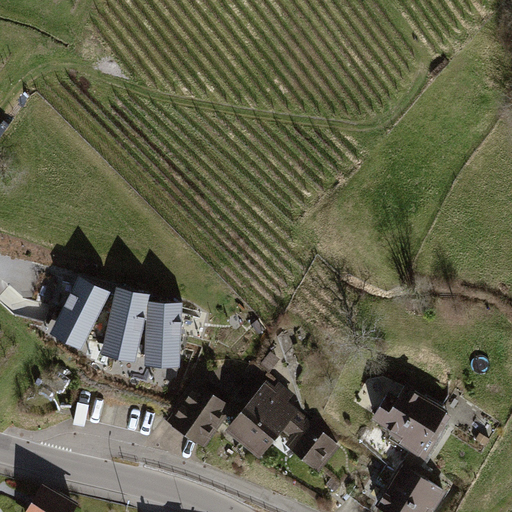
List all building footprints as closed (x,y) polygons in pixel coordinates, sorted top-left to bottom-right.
[(79,274),(50,331),(81,346),(85,338),(104,343),(102,352),(134,359),(136,352),(146,354),(146,364),(179,365),(183,301),(150,299),(151,292),(117,285),(115,294),(109,293),(111,290),(79,274)] [(233,408),(194,380),(164,418),(206,447),(233,408)] [(267,380),(225,428),(258,458),(279,434),(299,411),(288,402),(294,395),(278,382),(275,386),(267,380)] [(397,396),(388,390),(371,419),(403,437),(399,442),(411,450),(403,462),(414,470),(422,465),(449,423),(441,419),(448,410),(405,382),(397,396)] [(310,420),(299,411),(279,434),(287,440),(283,444),(318,472),(341,446),(336,443),(340,440),(313,417),(310,420)] [(414,470),(403,462),(375,503),(388,511),(387,511),(431,511),(445,489),(434,481),(437,476),(422,465),(414,470)] [(75,511),(79,505),(45,487),(30,511),(75,511)]
